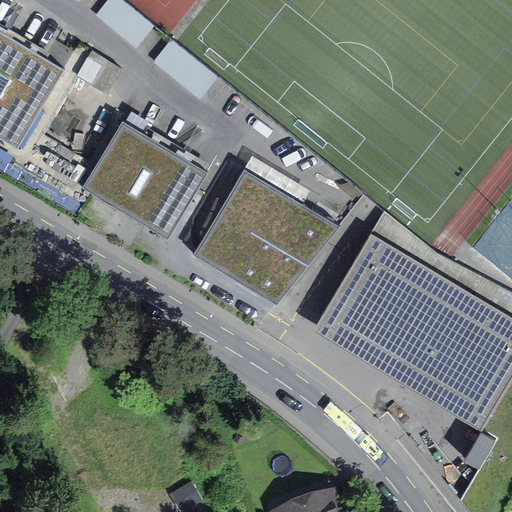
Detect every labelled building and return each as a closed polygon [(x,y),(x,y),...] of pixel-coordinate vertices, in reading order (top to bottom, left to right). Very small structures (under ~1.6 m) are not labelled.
[(154,27),(119,0),(107,0),(94,17),(136,50),(154,27)] [(0,93),(24,52),(0,38),(0,93)] [(175,44),(170,40),(151,63),(198,101),(217,78),(175,44)] [(60,73),(24,52),(0,93),(0,144),(22,157),(17,166),(67,196),(87,161),(42,135),(75,80),(92,50),(78,42),(60,73)] [(121,68),(92,50),(75,80),(104,97),(121,68)] [(80,193),(115,214),(160,138),(144,128),(147,123),(129,113),(121,126),(111,120),(87,161),(67,196),(75,201),(80,193)] [(115,214),(139,228),(184,152),(160,138),(115,214)] [(204,175),(201,173),(206,165),(184,152),(139,228),(164,243),(204,175)] [(273,305),(337,228),(301,208),(310,192),(248,157),(190,258),(273,305)] [(511,292),(429,248),(385,212),(312,333),(477,431),(511,372),(511,292)] [(491,444),(476,436),(460,465),(474,474),(491,444)] [(267,510),(267,511),(341,511),(333,487),(267,510)]
